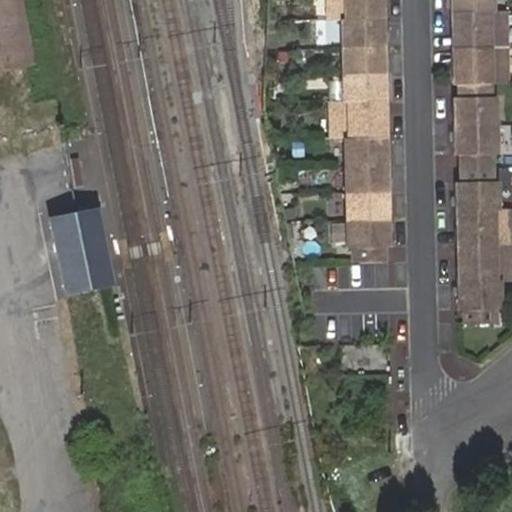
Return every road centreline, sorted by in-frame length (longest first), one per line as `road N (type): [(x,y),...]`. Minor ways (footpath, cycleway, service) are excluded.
road 1 (residential): [(476,417),(448,415),(426,363),(417,0)]
road 2 (residential): [(42,511),(0,299)]
